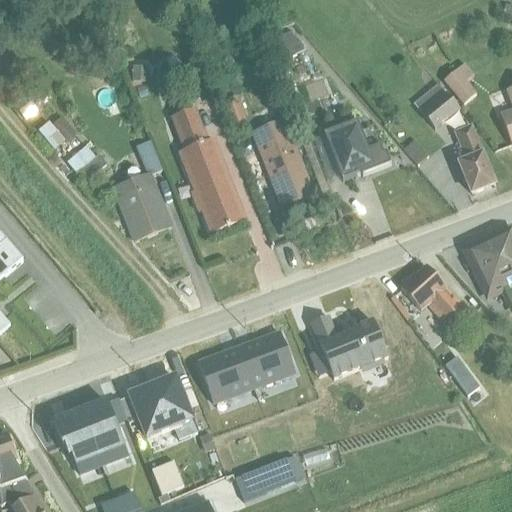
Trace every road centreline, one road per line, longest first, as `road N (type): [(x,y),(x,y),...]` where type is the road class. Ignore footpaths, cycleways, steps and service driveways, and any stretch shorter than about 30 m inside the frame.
road 1 (tertiary): [(190,340),(511,215)]
road 2 (unclassified): [(0,112),(190,340)]
road 3 (tertiary): [(0,402),(190,340)]
road 4 (unclassified): [(0,402),(71,511)]
